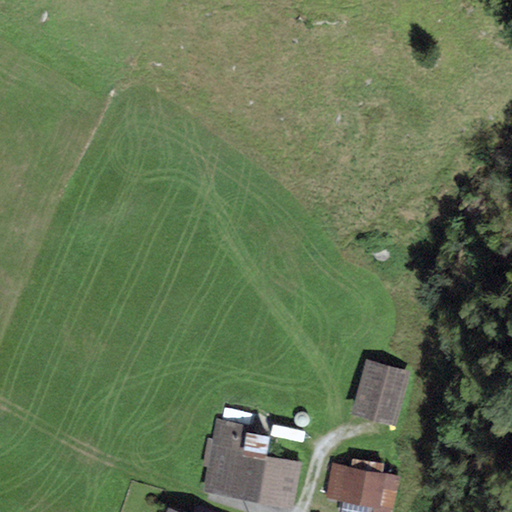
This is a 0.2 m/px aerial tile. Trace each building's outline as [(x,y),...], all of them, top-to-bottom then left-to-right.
[(369,363),(356,408),(392,418),(405,373),(369,363)] [(219,424),(208,485),(259,495),(265,458),(263,458),(267,436),(251,434),(252,430),(219,424)] [(291,501),(297,464),(265,458),(259,495),(291,501)] [(327,495),(344,498),(344,496),(349,470),(350,467),(333,464),(327,495)] [(344,496),(375,502),(377,489),(380,476),(349,470),(344,496)] [(389,511),(393,492),(377,489),(375,502),(372,511),(389,511)]
